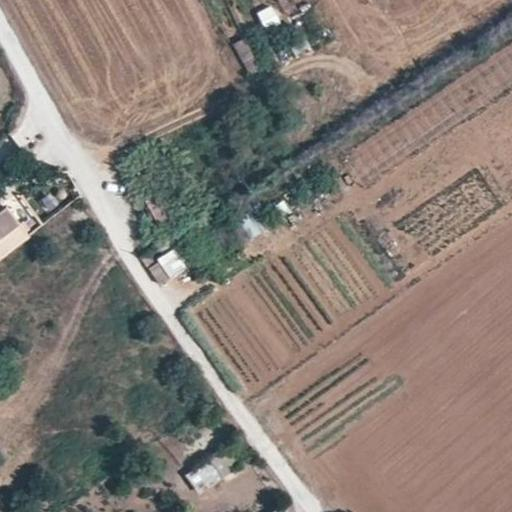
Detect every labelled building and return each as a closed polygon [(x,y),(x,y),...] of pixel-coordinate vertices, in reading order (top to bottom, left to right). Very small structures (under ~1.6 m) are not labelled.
[(267,30),(282,24),(274,5),(259,11),(267,30)] [(245,36),(233,42),(250,73),(262,67),(245,36)] [(156,194),(146,200),(159,223),(169,218),(156,194)] [(0,260),(31,237),(7,206),(0,210),(0,260)] [(182,273),(199,262),(180,234),(161,247),(168,256),(158,262),(152,253),(145,257),(163,285),(182,273)] [(229,444),(210,453),(221,476),(240,466),(229,444)]
